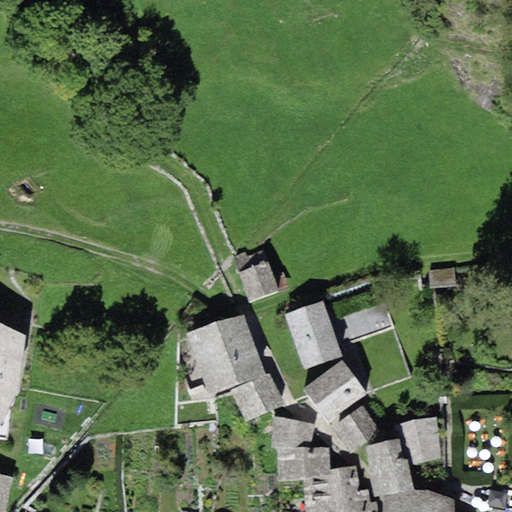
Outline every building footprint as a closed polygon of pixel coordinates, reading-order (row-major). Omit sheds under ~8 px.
[(266,262),(237,273),(249,303),(278,292),(266,262)] [(457,268),(432,272),(432,290),(459,289),(457,268)] [(323,304),(284,318),(304,370),(343,357),(323,304)] [(243,315),(186,335),(209,397),(229,390),(265,376),(243,315)] [(27,339),(0,326),(0,424),(2,426),(22,386),(27,339)] [(369,393),(343,360),(301,390),(327,423),(369,393)] [(269,375),(265,376),(229,390),(245,423),(284,404),(269,375)] [(362,406),(332,428),(351,453),(380,432),(362,406)] [(436,417),(392,427),(396,440),(403,465),(408,464),(441,459),(436,417)] [(314,426),(274,418),(269,447),(276,448),(277,481),(303,479),(329,477),(329,470),(328,448),(309,448),(314,426)] [(413,490),(408,464),(403,465),(396,440),(365,446),(372,497),(413,490)] [(355,466),(329,470),(329,477),(303,479),(305,511),(373,511),(367,490),(359,490),(355,466)] [(0,511),(3,511),(11,478),(0,476),(0,511)] [(507,493),(489,489),(486,504),(504,509),(507,493)] [(413,491),(382,497),(382,511),(419,511),(418,491),(413,491)] [(418,491),(419,511),(453,511),(454,501),(429,491),(418,491)]
